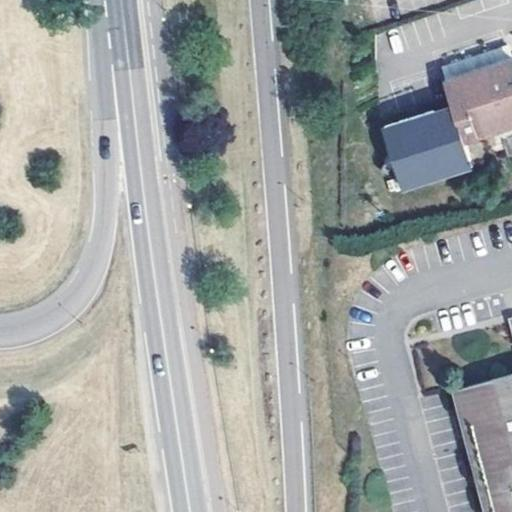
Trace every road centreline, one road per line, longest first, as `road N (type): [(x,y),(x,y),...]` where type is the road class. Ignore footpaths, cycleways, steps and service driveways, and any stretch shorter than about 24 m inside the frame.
road 1 (secondary): [(121,0),(191,511)]
road 2 (secondary): [(297,511),(257,0)]
road 3 (secondary): [(100,0),(105,188),(91,270),(60,312),(0,332)]
